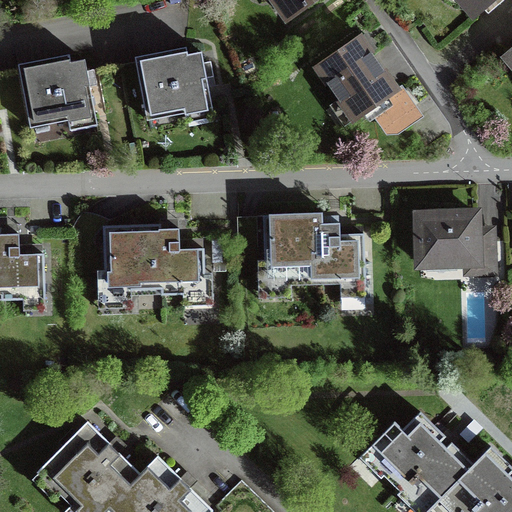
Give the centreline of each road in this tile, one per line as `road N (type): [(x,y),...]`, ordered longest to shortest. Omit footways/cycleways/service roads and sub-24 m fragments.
road 1 (residential): [(0,189),(511,169)]
road 2 (unknown): [(241,181),(250,306),(273,320),(331,322)]
road 3 (unknown): [(241,181),(224,45),(208,24),(176,9)]
